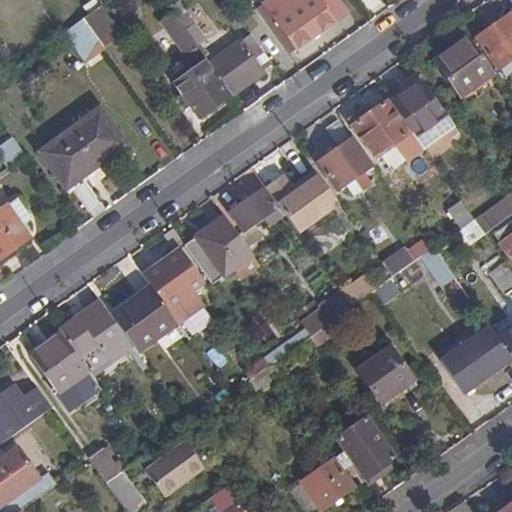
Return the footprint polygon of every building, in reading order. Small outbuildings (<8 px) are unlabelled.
[(290,0),(269,0),(265,3),(298,49),(346,14),(335,0),(298,0),(293,4),(290,0)] [(85,21),(105,48),(123,35),(103,8),(85,21)] [(198,46),(174,14),(162,22),(186,54),(195,48),(198,46)] [(511,17),(510,15),(477,40),(498,70),(511,60),(511,17)] [(86,61),(105,48),(85,21),(67,34),(86,61)] [(21,66),(32,58),(15,33),(3,41),(21,66)] [(210,64),(232,95),(264,73),(263,71),(272,64),(252,34),(210,64)] [(495,75),(471,41),(437,65),(461,99),(495,75)] [(195,48),(186,54),(197,69),(206,62),(195,48)] [(0,54),(0,76),(17,64),(7,50),(0,54)] [(206,62),(197,69),(194,71),(191,67),(178,77),(180,79),(176,83),(200,116),(228,95),(206,62)] [(406,94),(392,105),(423,149),(452,128),(410,68),(395,79),(406,94)] [(364,112),(349,123),(374,159),(408,135),(386,105),(368,118),(364,112)] [(91,165),(95,170),(127,146),(100,109),(41,152),(64,185),(91,165)] [(0,155),(9,168),(26,157),(12,139),(0,147),(0,155)] [(347,184),(364,172),(370,167),(351,140),(318,163),(337,191),(347,184)] [(68,189),(95,170),(91,165),(64,185),(68,189)] [(372,183),(364,172),(347,184),(355,195),(372,183)] [(282,177),(266,189),(298,233),(339,204),(319,175),(294,193),(282,177)] [(264,190),(231,212),(244,229),(276,207),(264,190)] [(511,215),(511,194),(475,221),(485,234),(511,215)] [(17,199),(0,211),(0,260),(0,261),(29,240),(20,226),(31,218),(17,199)] [(461,201),(446,211),(461,231),(475,221),(461,201)] [(225,216),(183,244),(211,284),(253,255),(225,216)] [(511,226),(510,225),(496,235),(511,258),(511,226)] [(425,238),(407,251),(416,263),(420,260),(434,250),(425,238)] [(153,269),(143,276),(151,287),(177,323),(191,314),(181,300),(196,288),(184,271),(192,265),(180,249),(153,269)] [(405,249),(382,264),(393,278),(396,276),(416,263),(407,251),(405,249)] [(455,278),(434,250),(420,260),(440,288),(455,278)] [(511,291),(511,271),(506,263),(490,273),(506,296),(511,291)] [(371,294),(382,309),(406,292),(396,276),(393,278),(371,294)] [(135,351),(137,354),(178,325),(177,323),(151,287),(110,317),(130,345),(135,351)] [(342,293),(321,308),(331,322),(353,307),(342,293)] [(101,304),(60,332),(62,335),(79,357),(96,346),(108,361),(130,345),(110,317),(101,304)] [(311,337),(331,322),(321,308),(301,323),(305,330),(311,337)] [(311,337),(318,347),(338,332),(331,322),(311,337)] [(466,392),(511,359),(511,357),(487,322),(471,334),(476,342),(446,364),(466,392)] [(511,329),(502,336),(511,350),(511,329)] [(270,366),(294,349),(311,337),(305,330),(265,359),(270,366)] [(62,335),(60,332),(31,351),(34,355),(62,335)] [(62,335),(34,355),(33,356),(71,410),(101,389),(94,380),(79,357),(62,335)] [(301,359),(318,347),(311,337),(294,349),(301,359)] [(130,345),(108,361),(112,367),(135,351),(130,345)] [(96,346),(79,357),(94,380),(112,367),(108,361),(96,346)] [(389,349),(359,371),(382,403),(413,382),(389,349)] [(270,366),(265,359),(246,372),(251,380),(270,366)] [(251,380),(260,394),(280,380),(270,366),(251,380)] [(15,387),(0,398),(0,419),(25,401),(15,387)] [(0,446),(54,408),(40,389),(25,401),(0,419),(0,446)] [(346,451),(342,454),(350,467),(359,478),(363,475),(367,479),(395,459),(366,420),(338,440),(346,451)] [(97,441),(83,450),(92,462),(106,483),(120,473),(97,441)] [(184,443),(146,472),(164,498),(203,470),(184,443)] [(20,511),(21,511),(58,486),(49,473),(38,480),(17,450),(0,461),(0,506),(2,510),(4,508),(6,511),(20,511)] [(336,458),(345,471),(350,467),(342,454),(336,458)] [(334,461),(301,485),(320,511),(353,488),(334,461)] [(122,471),(120,473),(106,483),(124,508),(126,511),(142,511),(148,508),(122,471)] [(319,511),(320,511),(301,485),(291,492),(305,511),(319,511)] [(239,511),(224,490),(210,500),(218,511),(216,511),(239,511)] [(64,511),(85,511),(80,503),(64,511)] [(470,511),(464,503),(450,511),(470,511)]
